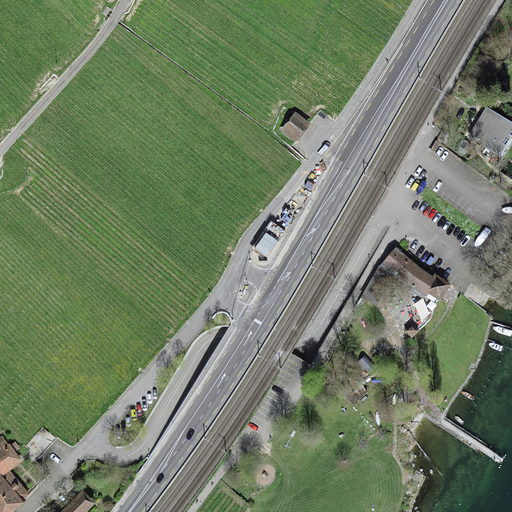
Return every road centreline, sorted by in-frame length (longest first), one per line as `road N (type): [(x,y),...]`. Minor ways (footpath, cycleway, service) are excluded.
road 1 (residential): [(91,441),(112,454),(135,451),(212,338),(313,331),(393,201)]
road 2 (residential): [(393,201),(396,235),(328,350),(269,433),(235,458),(191,511)]
road 3 (primary): [(448,0),(278,288)]
road 4 (residential): [(393,201),(509,0)]
road 5 (primary): [(258,321),(134,505)]
road 6 (unclassified): [(0,151),(124,0)]
road 7 (residential): [(217,297),(91,441)]
